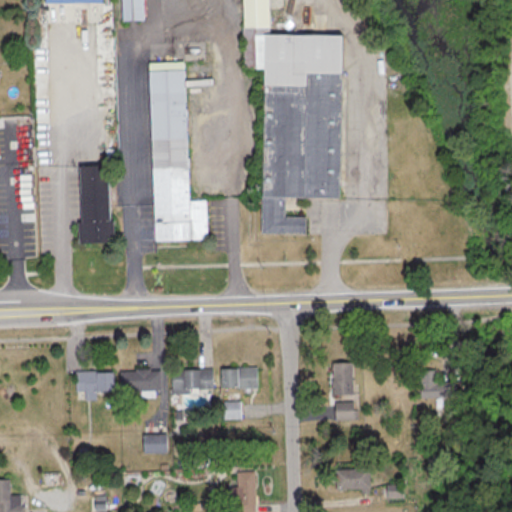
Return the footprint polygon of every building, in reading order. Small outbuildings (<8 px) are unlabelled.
[(119,0),(120,21),(142,20),(141,0),(119,0)] [(246,0),(246,74),(264,74),(265,235),(311,235),(311,216),(287,216),(287,198),(342,197),(342,40),(271,40),(271,0),(246,0)] [(154,62),(158,244),(215,243),(214,201),(195,201),(192,61),(154,62)] [(85,163),(86,245),(114,244),(114,163),(85,163)] [(330,361),(330,393),(351,393),(351,361),(330,361)] [(219,386),(256,386),(256,367),(219,367),(219,386)] [(159,389),(159,368),(121,368),(121,389),(159,389)] [(170,368),(170,390),(211,390),(211,368),(170,368)] [(435,369),(418,369),(418,397),(457,397),(457,381),(435,381),(435,369)] [(111,370),(74,370),(74,392),(82,392),(82,399),(101,399),(101,391),(111,391),(111,370)] [(239,400),(222,400),(222,418),(239,418),(239,400)] [(333,419),(351,419),(351,401),(333,401),(333,419)] [(164,451),(164,434),(142,434),(142,451),(164,451)] [(334,468),(334,489),(368,489),(368,468),(334,468)] [(235,511),(254,511),(254,471),(235,471),(235,511)] [(0,478),(0,511),(21,511),(21,495),(8,495),(8,479),(0,478)]
